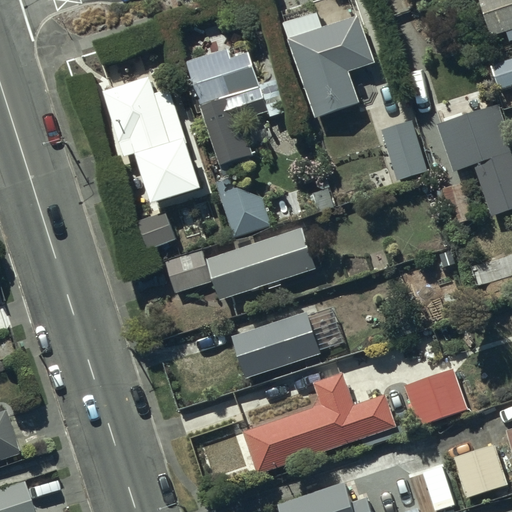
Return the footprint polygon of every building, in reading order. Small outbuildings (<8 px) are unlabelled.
[(510,31),(511,36),(511,0),(482,0),(495,36),(510,31)] [(280,25),(313,117),(357,101),(347,72),(373,63),(355,15),(320,28),(315,13),(280,25)] [(215,162),(224,159),(251,151),(252,151),(245,130),(238,132),(233,116),(237,115),(236,110),(252,105),(253,110),(266,106),(268,113),(283,108),(273,76),(257,81),(248,50),(231,55),(229,45),(184,59),(215,162)] [(511,58),(490,66),(497,89),(511,84),(511,58)] [(131,155),(147,205),(198,189),(167,91),(154,95),(149,76),(101,91),(121,158),(131,155)] [(492,214),(511,207),(511,144),(498,102),(438,122),(454,169),(474,162),(492,214)] [(380,130),(396,182),(426,173),(411,121),(380,130)] [(210,177),(230,243),(274,230),(263,195),(237,183),(233,169),(210,177)] [(441,186),(453,224),(474,218),(462,179),(441,186)] [(134,220),(144,250),(174,239),(164,209),(134,220)] [(203,250),(164,262),(174,293),(211,281),(218,301),(314,271),(301,229),(206,259),(203,250)] [(230,339),(243,378),(319,354),(307,314),(230,339)] [(0,360),(17,355),(9,328),(3,330),(0,319),(0,360)] [(404,385),(417,426),(466,410),(453,370),(404,385)] [(311,409),(242,432),(254,475),(395,429),(385,396),(350,406),(342,376),(313,385),(317,398),(311,409)] [(0,461),(14,457),(0,413),(0,461)] [(466,496),(507,484),(495,445),(454,458),(466,496)] [(443,463),(404,474),(414,511),(425,511),(454,504),(443,463)] [(0,486),(0,511),(33,511),(23,479),(0,486)] [(278,502),(281,511),(372,511),(367,495),(353,500),(345,479),(278,502)]
